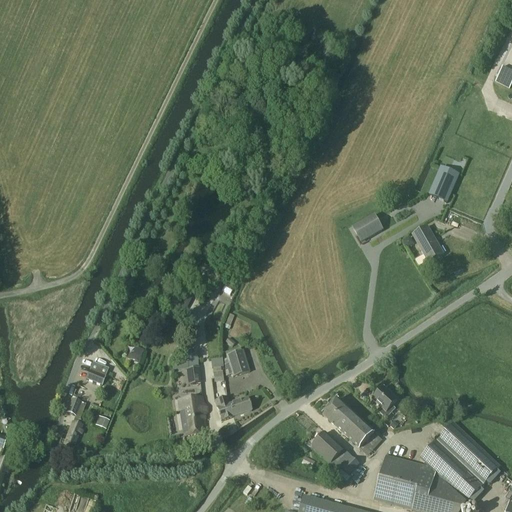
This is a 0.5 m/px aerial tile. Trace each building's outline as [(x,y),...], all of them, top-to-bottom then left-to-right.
[(511,84),(511,72),(502,68),(495,83),(509,90),(511,84)] [(511,120),(474,105),(460,138),(498,153),(511,120)] [(458,176),(442,169),(430,196),(446,203),(458,176)] [(361,243),(382,231),(374,217),(353,230),(361,243)] [(427,228),(412,237),(429,265),(444,256),(427,228)] [(251,279),(246,291),(252,294),(258,282),(251,279)] [(127,360),(134,362),(134,364),(139,365),(143,351),(135,349),(133,355),(129,354),(127,360)] [(197,351),(187,352),(188,369),(198,368),(197,351)] [(232,378),(250,373),(243,352),(226,357),(228,364),(224,365),(226,377),(231,375),(232,378)] [(102,387),(108,370),(93,364),(86,380),(102,387)] [(199,368),(198,368),(188,369),(186,369),(188,386),(201,385),(199,368)] [(215,391),(219,400),(226,397),(222,388),(215,391)] [(397,400),(384,388),(372,400),(380,408),(377,412),(386,420),(395,410),(392,407),(397,400)] [(201,398),(178,402),(184,437),(207,434),(201,398)] [(227,399),(215,403),(221,422),(234,418),(229,406),(227,399)] [(84,405),(82,404),(71,400),(65,414),(79,419),(84,405)] [(248,400),(229,406),(234,418),(251,412),(248,400)] [(339,401),(324,417),(323,417),(359,450),(374,434),(339,401)] [(98,418),(95,427),(106,431),(109,422),(98,418)] [(394,430),(398,425),(395,422),(390,427),(394,430)] [(72,451),(82,427),(72,423),(63,447),(72,451)] [(453,424),(436,442),(484,486),(501,468),(453,424)] [(326,433),(325,434),(311,448),(330,466),(345,451),(326,433)] [(484,486),(436,442),(419,460),(425,465),(424,468),(385,457),(373,502),(410,511),(412,511),(461,511),(467,504),(484,486)] [(0,460),(0,488),(5,475),(7,475),(11,465),(0,460)] [(247,496),(251,491),(247,488),(243,493),(247,496)] [(69,510),(75,511),(94,511),(98,501),(75,494),(69,510)] [(357,511),(303,497),(299,511),(357,511)] [(234,508),(242,511),(245,505),(236,501),(234,508)]
